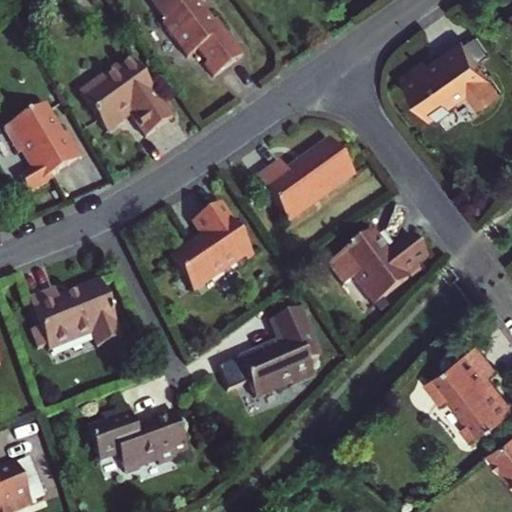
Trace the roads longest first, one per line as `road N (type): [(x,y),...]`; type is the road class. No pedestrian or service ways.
road 1 (residential): [(0,259),(142,195),(329,66)]
road 2 (residential): [(329,66),(471,249)]
